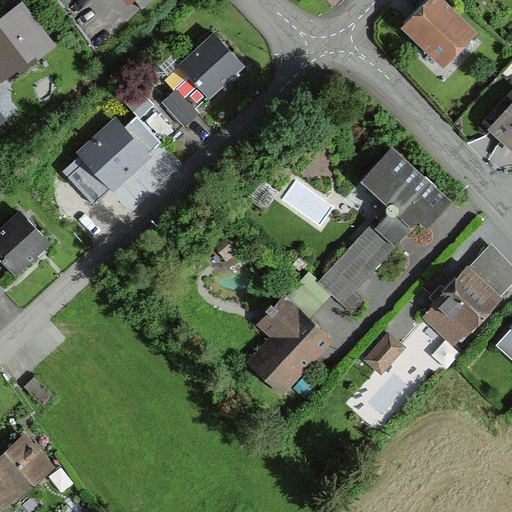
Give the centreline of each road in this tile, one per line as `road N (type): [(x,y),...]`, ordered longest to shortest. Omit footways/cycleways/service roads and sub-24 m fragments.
road 1 (residential): [(307,47),(291,77),(176,193),(0,353)]
road 2 (residential): [(346,36),(511,210)]
